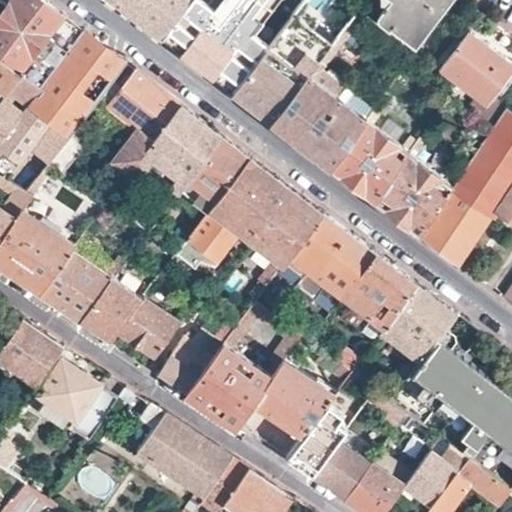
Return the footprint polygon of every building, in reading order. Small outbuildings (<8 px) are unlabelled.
[(0,0),(0,51),(41,84),(84,27),(49,0),(48,0),(0,0)] [(143,22),(162,36),(177,17),(190,0),(126,0),(122,6),(143,22)] [(190,0),(177,17),(202,36),(230,0),(190,0)] [(264,0),(224,53),(247,71),(302,0),(264,0)] [(302,0),(247,71),(233,90),(255,108),(273,121),(328,50),(353,18),(364,0),(302,0)] [(384,0),(389,4),(380,15),(416,43),(442,9),(438,6),(443,0),(384,0)] [(72,133),(128,60),(109,46),(84,27),(41,84),(24,107),(66,140),(72,133)] [(485,97),(474,111),(493,125),(507,104),(494,94),(511,71),(511,61),(470,29),(442,65),(485,97)] [(332,165),(367,113),(348,99),(354,91),(339,79),(332,87),(317,76),(333,53),(328,50),(273,121),(301,143),(332,165)] [(66,140),(24,107),(11,126),(0,118),(0,89),(24,107),(41,84),(0,51),(0,183),(13,192),(22,198),(34,183),(53,157),(66,140)] [(157,82),(135,65),(107,103),(140,128),(116,159),(130,169),(134,163),(182,101),(157,82)] [(202,116),(182,101),(134,163),(145,171),(149,167),(173,184),(183,171),(190,176),(223,132),(202,116)] [(493,125),(457,180),(422,233),(442,249),(460,262),(497,207),(498,207),(511,188),(511,107),(507,104),(493,125)] [(377,199),(412,147),(367,113),(332,165),(355,183),(377,199)] [(240,144),(223,132),(190,176),(217,197),(252,153),(240,144)] [(84,142),(72,133),(66,140),(53,157),(66,167),(84,142)] [(457,180),(412,147),(377,199),(398,215),(422,233),(457,180)] [(177,249),(196,263),(205,251),(218,260),(243,228),(256,238),(251,244),(258,248),(261,242),(284,260),(290,253),(325,208),(289,181),(252,153),(217,197),(177,249)] [(22,198),(13,192),(3,206),(0,204),(0,245),(27,204),(30,205),(41,188),(34,183),(22,198)] [(27,204),(0,245),(0,264),(20,278),(41,292),(73,247),(90,222),(81,217),(70,233),(37,211),(49,194),(41,188),(30,205),(27,204)] [(511,188),(498,207),(511,216),(511,188)] [(108,198),(150,229),(156,221),(114,190),(108,198)] [(355,231),(325,208),(290,253),(343,292),(378,249),(355,231)] [(73,247),(41,292),(66,308),(82,319),(115,275),(73,247)] [(400,266),(378,249),(343,292),(355,301),(344,315),(374,337),(381,328),(385,323),(418,279),(400,266)] [(288,268),(282,263),(266,283),(255,297),(263,303),(288,268)] [(115,275),(82,319),(101,332),(112,339),(119,328),(143,293),(115,275)] [(249,292),(255,297),(266,283),(259,278),(249,292)] [(420,358),(439,333),(458,310),(438,295),(418,279),(385,323),(381,328),(420,358)] [(182,319),(143,293),(119,328),(158,354),(182,319)] [(255,297),(236,324),(222,343),(213,355),(188,389),(219,409),(241,424),(257,398),(275,370),(236,343),(257,313),(286,333),(272,355),(281,361),(285,356),(302,330),(263,303),(255,297)] [(60,351),(65,342),(45,329),(24,315),(0,350),(0,352),(40,379),(60,351)] [(213,355),(222,343),(236,324),(226,317),(212,337),(203,330),(194,341),(185,336),(161,371),(175,380),(188,389),(213,355)] [(472,450),(511,478),(511,387),(439,333),(420,358),(413,368),(474,413),(461,430),(468,435),(462,443),(472,450)] [(361,354),(346,343),(337,354),(353,366),(361,354)] [(321,359),(345,376),(352,366),(328,348),(321,359)] [(101,379),(60,351),(40,379),(34,389),(46,397),(71,414),(75,417),(71,423),(91,436),(119,395),(100,381),(101,379)] [(328,401),(332,395),(335,390),(285,356),(281,361),(275,370),(257,398),(303,429),(324,399),(328,401)] [(314,472),(342,433),(356,411),(332,395),(328,401),(324,399),(303,429),(287,454),(301,463),(314,472)] [(71,414),(46,397),(39,407),(64,424),(71,414)] [(207,493),(234,454),(195,429),(153,401),(142,417),(157,426),(142,449),(198,487),(206,492),(207,493)] [(347,494),(373,454),(342,433),(314,472),(331,483),(347,494)] [(0,462),(4,465),(6,467),(18,449),(0,436),(0,462)] [(437,497),(472,450),(462,443),(456,439),(449,449),(436,440),(414,469),(408,478),(437,497)] [(414,469),(379,446),(373,454),(408,478),(414,469)] [(510,485),(511,482),(511,478),(472,450),(437,497),(425,511),(447,511),(448,511),(471,479),(499,500),(510,485)] [(283,511),(295,494),(266,475),(234,454),(207,493),(204,499),(221,510),(228,501),(244,511),(283,511)] [(372,511),(374,511),(383,511),(408,478),(373,454),(347,494),(372,511)] [(497,502),(490,511),(511,511),(511,482),(510,485),(511,486),(511,511),(505,511),(507,509),(497,502)] [(192,511),(206,492),(198,487),(180,511),(192,511)]
